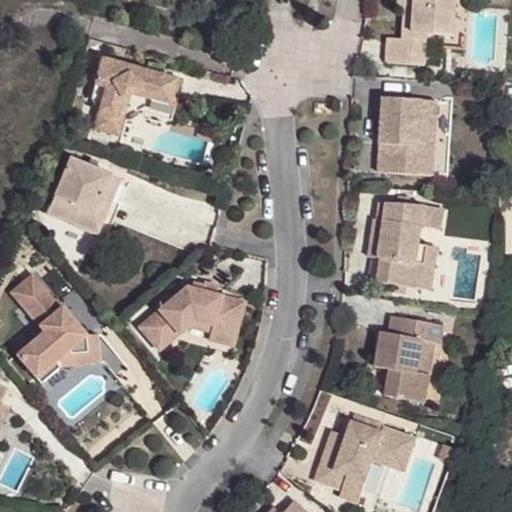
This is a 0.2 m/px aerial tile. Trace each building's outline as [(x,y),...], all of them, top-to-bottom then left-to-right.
[(450,35),(453,0),(394,0),(394,5),(401,6),(398,40),(383,39),(382,62),(421,64),(424,33),(450,35)] [(180,81),(100,58),(92,84),(100,86),(89,128),(116,135),(129,94),(172,107),(180,81)] [(387,146),(386,172),(430,174),(435,101),(379,98),(376,146),(387,146)] [(375,171),(386,172),(387,146),(376,146),(375,171)] [(103,214),(117,177),(68,157),(45,214),(94,233),(103,214)] [(126,181),(117,177),(103,214),(112,217),(126,181)] [(419,289),(426,245),(419,244),(423,207),(375,203),(373,219),(379,220),(377,237),(367,236),(364,256),(377,257),(374,283),(419,289)] [(379,220),(373,219),(370,219),(367,236),(377,237),(379,220)] [(436,246),(426,245),(419,289),(429,290),(436,246)] [(17,302),(39,284),(29,273),(8,291),(17,302)] [(190,280),(189,287),(201,289),(202,282),(190,280)] [(201,289),(214,292),(216,282),(203,280),(202,282),(201,289)] [(83,351),(84,336),(39,284),(17,302),(41,330),(14,353),(38,381),(59,362),(56,359),(65,352),(83,351)] [(210,325),(208,332),(207,341),(232,345),(243,298),(214,292),(201,289),(189,287),(185,286),(147,317),(168,342),(185,327),(193,321),(210,325)] [(422,341),(434,343),(437,343),(441,324),(389,315),(386,333),(378,331),(373,365),(387,368),(382,395),(423,402),(428,374),(416,371),(422,341)] [(157,350),(168,342),(147,317),(137,325),(157,350)] [(185,327),(208,332),(210,325),(193,321),(185,327)] [(94,336),(84,336),(83,351),(65,352),(56,359),(59,362),(96,361),(94,336)] [(428,374),(434,343),(422,341),(416,371),(428,374)] [(389,455),(385,465),(403,471),(415,438),(382,426),(380,431),(350,420),(343,436),(329,431),(323,446),(335,450),(331,461),(319,457),(312,479),(340,490),(338,495),(357,502),(373,461),(377,450),(389,455)] [(335,450),(323,446),(319,457),(331,461),(335,450)] [(373,461),(385,465),(389,455),(377,450),(373,461)] [(305,511),(294,500),(281,511),(305,511)]
